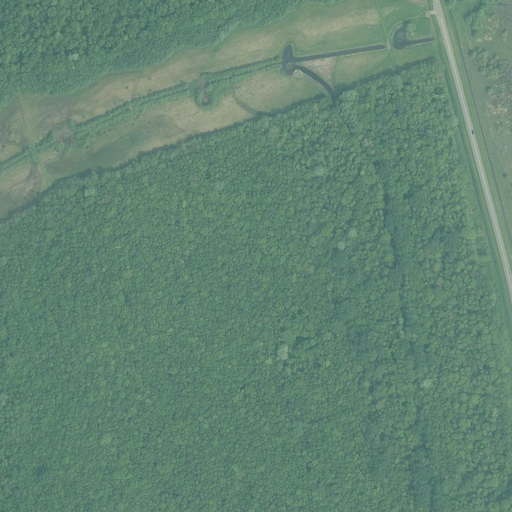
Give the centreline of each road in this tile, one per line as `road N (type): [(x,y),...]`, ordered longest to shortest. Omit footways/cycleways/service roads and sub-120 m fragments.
road 1 (unknown): [(457,503),(479,434),(484,382),(453,382),(428,361),(422,267),(444,233),(442,206),(378,139),(401,89)]
road 2 (unknown): [(26,0),(22,87),(30,142),(57,218),(29,247),(4,295),(0,342)]
road 3 (tertiary): [(511,295),(436,0)]
